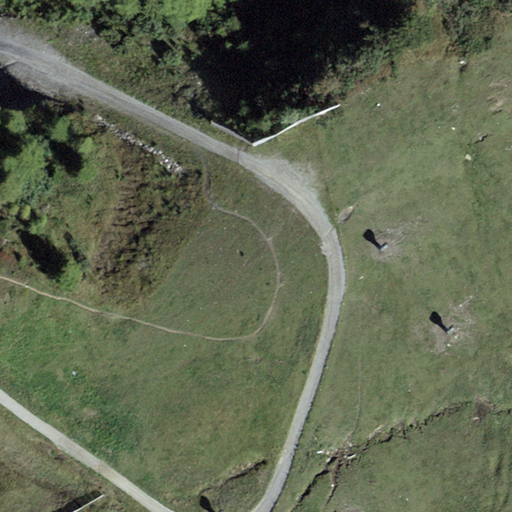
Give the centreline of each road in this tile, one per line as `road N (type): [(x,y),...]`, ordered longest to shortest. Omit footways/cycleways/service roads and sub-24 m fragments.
road 1 (track): [(262,511),(304,430),(340,304),(330,234),(285,187),(0,48)]
road 2 (track): [(0,397),(163,511)]
